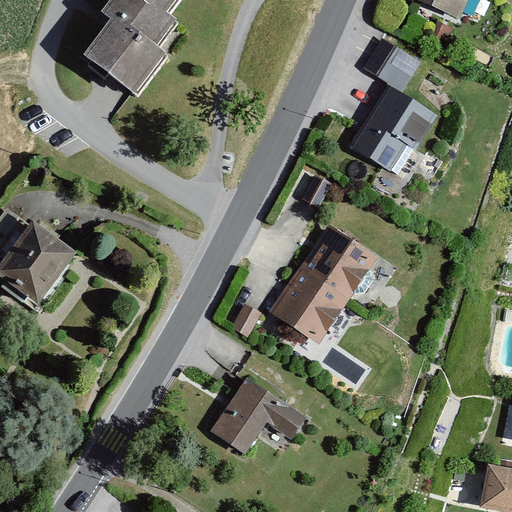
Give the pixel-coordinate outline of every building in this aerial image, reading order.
[(104,0),(93,14),(104,23),(75,59),(132,103),(165,61),(154,52),(175,26),(163,16),(175,0),(104,0)] [(418,0),(459,18),(467,0),(418,0)] [(422,64),(382,39),(364,68),(389,83),(349,148),(399,179),(439,115),(403,93),(422,64)] [(329,185),(313,177),(301,200),(317,208),(329,185)] [(70,255),(28,225),(0,263),(0,280),(33,305),(70,255)] [(376,257),(328,225),(267,314),(315,346),(376,257)] [(256,315),(241,307),(230,330),(246,337),(256,315)] [(306,419),(243,375),(204,431),(238,455),(263,420),(291,439),(306,419)] [(511,511),(511,469),(486,465),(477,511),(482,511),(511,511)]
